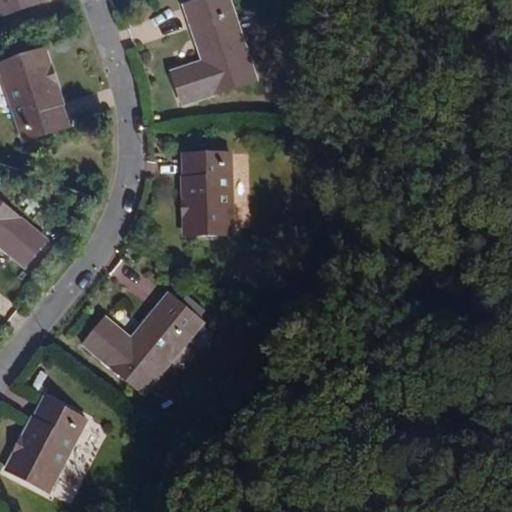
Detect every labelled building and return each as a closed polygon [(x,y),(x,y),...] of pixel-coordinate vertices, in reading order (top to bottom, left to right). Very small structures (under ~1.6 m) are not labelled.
[(0,0),(0,32),(44,19),(38,0),(0,0)] [(190,120),(258,96),(231,9),(191,23),(208,77),(179,88),(190,120)] [(75,136),(52,59),(7,74),(32,150),(75,136)] [(81,114),(110,108),(106,91),(78,97),(81,114)] [(240,247),(239,165),(194,166),(195,246),(240,247)] [(34,217),(42,205),(27,195),(19,207),(34,217)] [(0,202),(0,263),(8,253),(34,273),(54,246),(0,202)] [(95,349),(153,395),(212,324),(176,295),(139,342),(115,324),(95,349)] [(98,428),(55,405),(21,477),(62,499),(98,428)]
